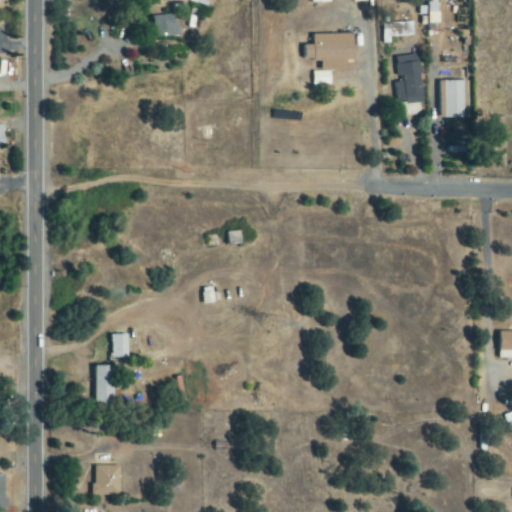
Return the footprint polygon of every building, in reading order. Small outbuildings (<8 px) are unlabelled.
[(154,39),(177,38),(176,16),(154,17),(154,39)] [(312,36),(312,46),(304,46),(305,61),(321,61),(321,72),(347,71),(347,63),(355,62),(354,34),(312,36)] [(422,104),(420,63),(397,64),(398,82),(395,82),(396,101),(404,101),(404,105),(422,104)] [(463,110),(463,82),(440,81),(439,119),(467,120),(468,110),(463,110)] [(240,233),(227,233),(228,246),(241,245),(240,233)] [(499,359),(511,359),(511,333),(499,333),(499,359)] [(127,336),(110,336),(111,359),(128,358),(127,336)] [(93,405),(113,406),(114,367),(94,367),(93,405)] [(120,467),(93,467),(93,497),(120,497),(120,467)]
